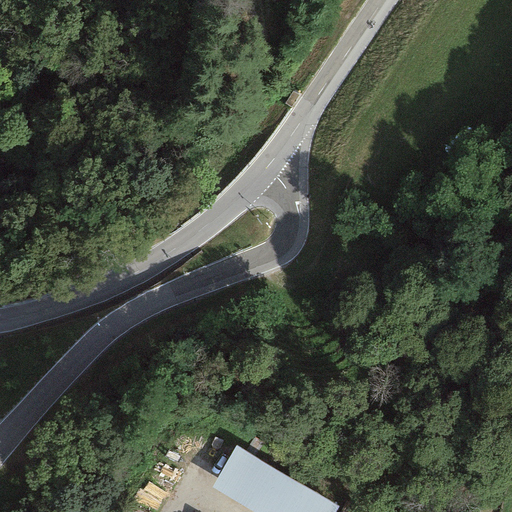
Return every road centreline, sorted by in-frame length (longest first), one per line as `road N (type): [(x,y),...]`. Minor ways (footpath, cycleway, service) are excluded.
road 1 (tertiary): [(266,168),(287,190),(291,231),(284,245),(130,316),(0,439)]
road 2 (tertiary): [(0,320),(52,308),(143,269),(235,202),(266,168)]
road 3 (tertiary): [(266,168),(381,0)]
road 4 (track): [(272,256),(308,276),(335,264),(366,163)]
road 5 (track): [(170,251),(238,125)]
